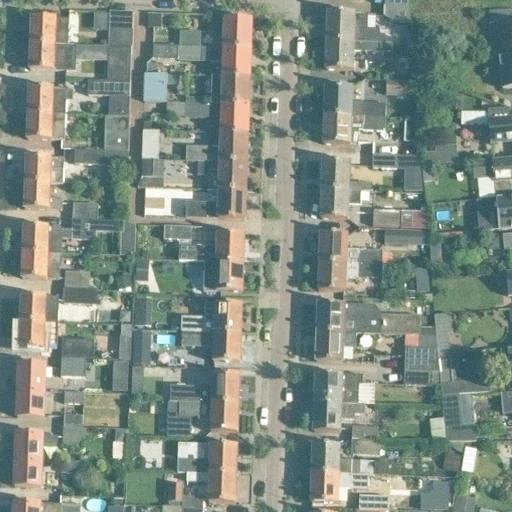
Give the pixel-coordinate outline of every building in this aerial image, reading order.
[(384,0),(384,8),(406,9),(410,9),(409,0),(384,0)] [(405,26),(406,9),(384,8),(384,26),(405,26)] [(508,13),(492,14),(489,15),(492,49),(487,50),(488,62),(500,61),(503,91),(511,90),(511,25),(509,26),(508,13)] [(110,14),(110,15),(108,49),(132,50),(134,15),(110,14)] [(327,43),(392,46),(392,31),(367,31),(368,16),(328,15),(327,43)] [(148,16),(147,30),(154,31),(161,31),(161,17),(155,17),(148,16)] [(31,47),(68,48),(69,22),(32,20),(31,47)] [(224,51),(250,51),(251,22),(225,21),(224,51)] [(72,24),(71,40),(99,42),(100,25),(72,24)] [(201,50),(213,50),(213,37),(173,35),(172,49),(179,49),(201,50)] [(392,46),(327,43),(326,73),(346,74),(353,74),(353,52),(366,52),(366,54),(391,55),(397,59),(410,60),(410,46),(392,46)] [(68,48),(31,47),(30,73),(50,74),(70,75),(76,75),(77,48),(71,48),(68,48)] [(179,49),(172,49),(153,48),(152,62),(178,63),(179,49)] [(130,84),(132,50),(108,49),(107,83),(130,84)] [(201,64),(201,50),(179,49),(178,63),(201,64)] [(224,51),(213,50),(212,64),(223,65),(223,79),(249,80),(250,51),(224,51)] [(144,76),(144,105),(167,106),(167,87),(167,77),(144,76)] [(167,77),(167,87),(178,88),(179,77),(167,77)] [(248,108),(249,80),(223,79),(222,107),(248,108)] [(130,84),(107,83),(88,82),(87,98),(130,100),(130,84)] [(412,98),(412,84),(387,83),(387,98),(412,98)] [(29,89),(28,116),(65,117),(66,103),(73,104),(73,93),(66,93),(66,91),(49,90),(29,89)] [(326,89),(325,118),(386,120),(387,107),(352,105),(352,90),(346,90),(326,89)] [(354,93),(354,105),(378,106),(378,94),(354,93)] [(211,107),(201,107),(188,106),(187,120),(213,122),(214,107),(211,107)] [(247,137),(248,108),(222,107),(221,136),(247,137)] [(492,145),(511,143),(511,121),(510,122),(509,111),(489,113),(489,116),(462,115),(462,127),(490,127),(492,145)] [(64,144),(65,117),(28,116),(27,143),(64,144)] [(386,120),(325,118),(324,147),(344,148),(351,148),(358,148),(359,133),(364,133),(386,134),(386,121),(386,120)] [(104,153),(128,154),(129,120),(105,119),(104,153)] [(419,122),(405,121),(405,144),(421,145),(419,122)] [(246,165),(247,137),(221,136),(221,151),(187,150),(187,163),(246,165)] [(143,149),(143,162),(158,163),(159,149),(151,149),(143,149)] [(105,168),(105,154),(77,153),(76,167),(105,168)] [(397,158),(393,158),(374,157),(374,171),(396,172),(397,158)] [(397,158),(396,172),(405,172),(405,193),(423,194),(421,172),(420,159),(397,158)] [(26,185),(63,186),(64,160),(27,159),(26,185)] [(496,201),(511,199),(511,188),(510,189),(509,183),(511,182),(511,161),(473,165),(475,182),(494,180),(496,201)] [(143,162),(142,179),(163,180),(164,163),(158,163),(143,162)] [(245,194),(246,165),(187,163),(186,173),(198,173),(198,178),(209,178),(209,173),(220,173),(219,193),(245,194)] [(323,163),(322,193),(362,194),(371,194),(371,186),(349,185),(350,164),(323,163)] [(490,184),(473,184),(474,212),(491,212),(490,184)] [(63,186),(26,185),(25,212),(45,213),(62,213),(63,201),(50,201),(51,186),(54,187),(63,187),(63,186)] [(245,194),(219,193),(219,205),(186,205),(186,208),(186,221),(197,222),(224,223),(244,223),(245,194)] [(362,194),(322,193),(321,222),(349,223),(350,207),(361,207),(362,194)] [(511,199),(496,201),(499,235),(511,233),(511,199)] [(177,218),(178,201),(165,201),(164,218),(177,218)] [(73,222),(96,223),(97,207),(73,206),(73,222)] [(401,229),(402,215),(375,214),(375,228),(401,229)] [(123,224),(96,223),(73,222),(73,231),(72,242),(96,243),(96,235),(123,236),(123,224)] [(24,229),(23,255),(60,256),(61,242),(72,242),(73,233),(62,232),(62,230),(49,230),(44,229),(24,229)] [(191,243),(192,231),(165,230),(165,242),(191,243)] [(415,233),(408,233),(386,232),(386,244),(407,245),(407,243),(414,244),(415,233)] [(180,250),(179,264),(205,265),(243,266),(244,237),(219,236),(218,251),(180,250)] [(319,265),(382,267),(383,253),(347,252),(348,237),(321,236),(319,265)] [(511,236),(502,237),(504,251),(511,250),(511,236)] [(499,239),(486,240),(488,253),(501,251),(499,239)] [(59,283),(60,256),(23,255),(22,281),(59,283)] [(438,258),(430,259),(430,268),(439,268),(438,258)] [(242,295),(243,266),(205,265),(204,294),(242,295)] [(382,281),(382,267),(319,265),(318,294),(346,295),(347,280),(382,281)] [(66,292),(89,292),(89,276),(67,275),(66,292)] [(89,292),(66,292),(65,292),(64,307),(97,309),(97,293),(89,292)] [(20,325),(58,326),(59,299),(21,298),(20,325)] [(205,323),(183,322),(183,335),(241,337),(242,308),(207,306),(205,323)] [(437,338),(436,330),(420,330),(420,319),(382,317),(375,308),(318,306),(317,335),(356,336),(419,338),(437,338)] [(438,356),(450,355),(448,336),(453,336),(451,316),(435,318),(436,330),(437,338),(438,356)] [(135,320),(135,330),(151,330),(151,320),(135,320)] [(57,352),(58,326),(20,325),(19,351),(57,352)] [(240,366),(241,337),(184,335),(183,350),(216,351),(215,365),(240,366)] [(356,351),(356,336),(317,335),(316,364),(343,365),(344,351),(356,351)] [(134,338),(133,350),(147,350),(147,338),(134,338)] [(440,375),(438,356),(437,338),(419,338),(418,350),(406,349),(405,373),(440,375)] [(64,362),(85,362),(94,363),(94,345),(64,344),(64,362)] [(452,385),(450,356),(450,355),(438,356),(440,375),(441,386),(452,385)] [(461,357),(458,361),(458,366),(462,369),(467,369),(470,365),(470,360),(466,357),(461,357)] [(84,380),(85,362),(64,362),(63,379),(84,380)] [(484,379),(498,378),(498,362),(483,362),(484,379)] [(177,377),(177,364),(154,365),(154,377),(177,377)] [(18,394),(46,395),(47,368),(19,367),(18,394)] [(114,367),(113,378),(127,379),(128,367),(114,367)] [(133,370),(132,379),(143,379),(144,370),(133,370)] [(370,371),(369,388),(395,390),(396,373),(370,371)] [(441,386),(440,375),(405,373),(404,388),(432,389),(432,388),(441,389),(441,386)] [(315,406),(364,408),(364,407),(358,407),(359,387),(362,387),(363,378),(316,376),(315,406)] [(179,406),(238,407),(239,378),(215,377),(215,389),(170,388),(170,405),(179,406)] [(458,398),(491,394),(490,381),(452,385),(441,386),(441,389),(442,389),(443,399),(458,398)] [(45,421),(46,395),(18,394),(17,420),(45,421)] [(511,394),(501,396),(503,417),(511,415),(511,394)] [(84,407),(85,396),(67,395),(67,406),(84,407)] [(461,427),(459,398),(443,400),(447,445),(476,444),(476,426),(461,427)] [(237,436),(238,407),(179,406),(179,420),(200,421),(200,424),(213,425),(213,435),(237,436)] [(364,417),(364,408),(315,406),(314,435),(341,436),(341,422),(354,423),(354,417),(364,417)] [(419,422),(420,409),(406,409),(405,421),(419,422)] [(82,430),(83,418),(64,417),(63,429),(82,430)] [(192,440),(192,425),(168,425),(168,440),(192,440)] [(91,431),(82,430),(63,429),(62,449),(82,450),(82,441),(91,441),(91,431)] [(353,443),(376,443),(377,430),(353,429),(353,443)] [(16,436),(15,463),(44,464),(44,450),(57,450),(58,439),(45,438),(45,437),(36,437),(16,436)] [(380,443),(376,443),(353,443),(352,458),(380,458),(380,443)] [(178,463),(177,476),(187,476),(187,477),(236,479),(237,448),(217,447),(213,447),(197,447),(196,463),(178,463)] [(312,475),(369,478),(376,478),(377,464),(338,462),(339,448),(313,447),(312,475)] [(458,461),(457,485),(470,486),(471,462),(458,461)] [(43,491),(44,464),(15,463),(14,490),(43,491)] [(82,476),(82,465),(64,464),(64,475),(82,476)] [(442,484),(455,485),(455,467),(443,467),(442,484)] [(368,491),(369,478),(312,475),(311,505),(338,506),(339,490),(368,491)] [(235,506),(236,479),(187,477),(187,485),(211,485),(211,506),(235,506)] [(162,511),(184,511),(203,511),(203,500),(183,499),(184,486),(169,486),(168,509),(162,509),(162,511)] [(456,497),(453,511),(473,511),(476,502),(456,497)] [(359,511),(389,511),(389,501),(360,500),(359,511)]
